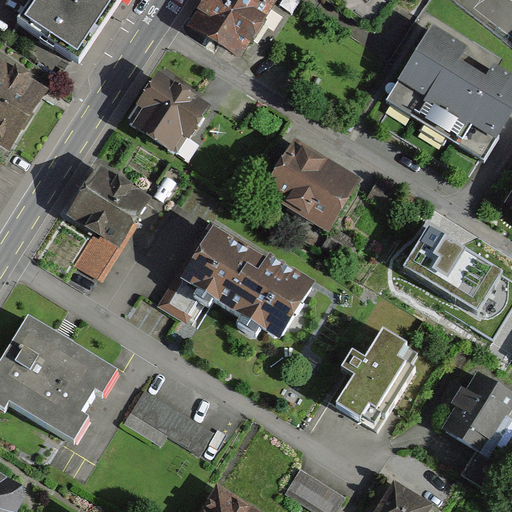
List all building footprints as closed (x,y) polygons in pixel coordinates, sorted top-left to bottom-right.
[(81,61),(121,0),(36,0),(22,22),(81,61)] [(284,0),(209,0),(193,24),(243,60),(285,1),(284,0)] [(476,47),(441,26),(409,77),(437,94),(432,103),(478,130),(483,122),(508,137),(511,130),(511,67),(504,63),(498,73),(471,57),(476,47)] [(0,62),(0,145),(12,153),(50,88),(2,59),(0,62)] [(132,125),(176,149),(185,133),(196,138),(215,104),(160,74),(132,125)] [(357,187),(297,149),(268,195),(328,233),(357,187)] [(79,268),(101,282),(154,200),(102,167),(69,218),(99,237),(79,268)] [(216,223),(165,306),(192,323),(205,302),(281,348),(319,286),(216,223)] [(430,310),(464,257),(415,226),(381,279),(430,310)] [(30,324),(0,373),(0,414),(5,418),(9,410),(75,449),(91,422),(84,418),(96,399),(101,402),(117,376),(30,324)] [(407,348),(383,334),(366,362),(352,354),(341,372),(355,380),(337,409),(361,423),(369,410),(377,414),(406,367),(399,362),(407,348)] [(448,430),(494,461),(511,434),(511,395),(483,376),(473,391),(469,388),(459,403),(464,407),(448,430)] [(215,435),(146,393),(133,415),(202,456),(215,435)] [(302,470),(287,491),(318,511),(338,511),(347,500),(302,470)] [(0,511),(8,511),(4,488),(0,485),(0,511)] [(427,511),(429,511),(394,489),(379,511),(427,511)] [(245,511),(217,494),(206,511),(245,511)]
